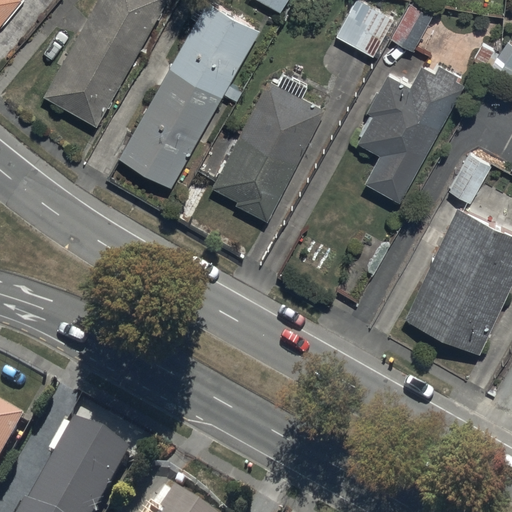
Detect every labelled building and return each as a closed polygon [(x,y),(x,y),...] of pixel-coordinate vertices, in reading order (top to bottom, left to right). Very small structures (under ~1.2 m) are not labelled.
[(0,0),(0,24),(21,0),(0,0)] [(97,127),(167,0),(98,0),(44,97),(97,127)] [(255,0),(280,13),(287,0),(255,0)] [(374,57),(394,20),(356,0),(355,0),(336,36),(374,57)] [(169,67),(221,97),(222,94),(235,101),(241,90),(230,83),(259,31),(206,2),(169,67)] [(433,16),(409,3),(390,38),(414,51),(433,16)] [(511,44),(508,42),(497,59),(511,69),(511,44)] [(364,181),(399,201),(464,85),(458,81),(460,77),(440,66),(436,73),(423,65),(411,86),(388,73),(367,111),(375,116),(359,144),(379,155),(364,181)] [(221,97),(169,67),(119,158),(171,186),(221,97)] [(268,81),(213,188),(237,200),(234,205),(268,223),(326,111),(303,99),(309,89),(280,74),(275,85),(268,81)] [(471,201),(490,166),(469,154),(450,190),(471,201)] [(480,355),(511,282),(511,233),(455,208),(405,321),(480,355)] [(0,462),(21,423),(0,411),(0,462)] [(26,511),(98,511),(129,458),(74,427),(71,432),(64,428),(48,456),(56,460),(26,511)] [(200,511),(166,489),(150,511),(200,511)]
